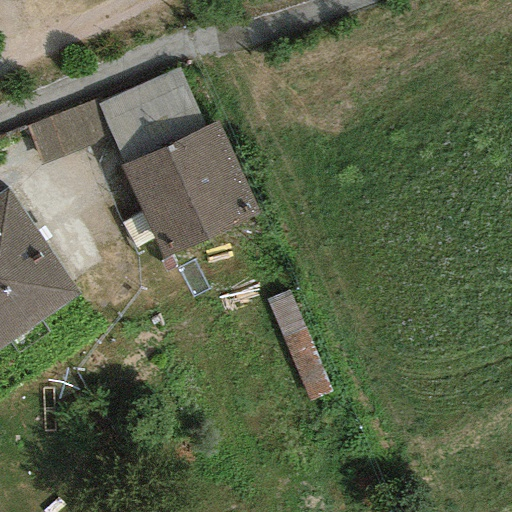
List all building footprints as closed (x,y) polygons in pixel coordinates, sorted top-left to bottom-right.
[(97,105),(123,164),(204,128),(177,69),(97,105)] [(105,143),(90,101),(25,124),(39,166),(105,143)] [(123,164),(120,166),(161,258),(258,215),(216,123),(204,128),(123,164)] [(8,187),(0,192),(0,349),(81,294),(8,187)] [(287,290),(265,299),(308,403),(330,394),(287,290)]
